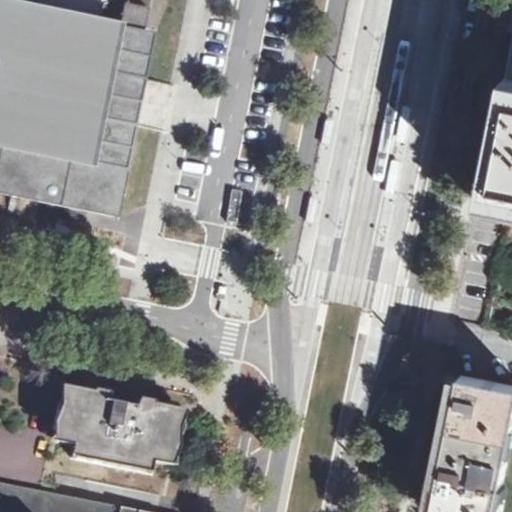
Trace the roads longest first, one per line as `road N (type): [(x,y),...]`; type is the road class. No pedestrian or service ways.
road 1 (primary): [(336,511),(354,429),(402,346),(471,0)]
road 2 (primary): [(337,0),(278,280),(291,359)]
road 3 (unclassified): [(0,282),(291,359)]
